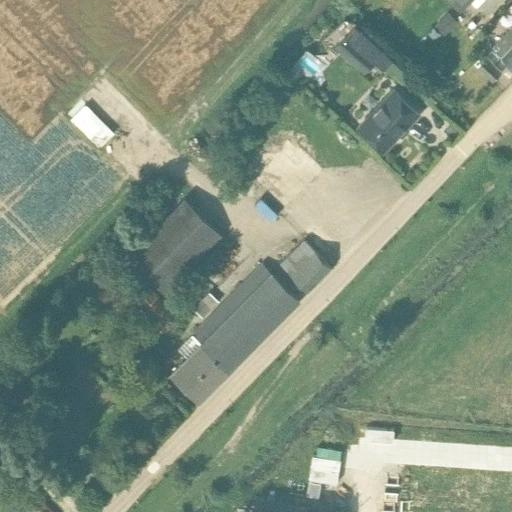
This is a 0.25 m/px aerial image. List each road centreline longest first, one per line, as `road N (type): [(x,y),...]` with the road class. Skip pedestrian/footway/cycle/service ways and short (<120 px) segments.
road 1 (unclassified): [(112,511),(511,99)]
road 2 (unknown): [(348,267),(299,219),(239,212),(128,100)]
road 3 (residential): [(511,460),(360,450),(356,511)]
